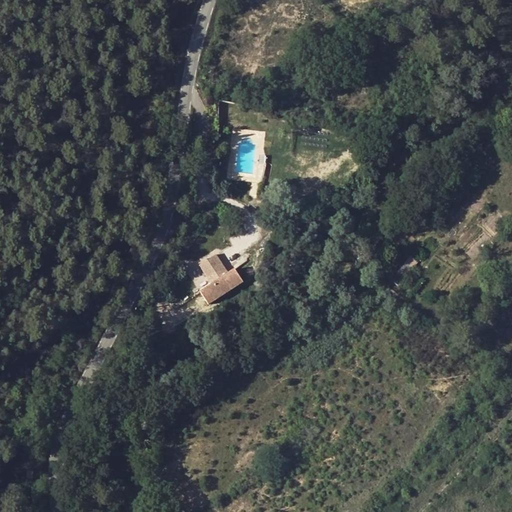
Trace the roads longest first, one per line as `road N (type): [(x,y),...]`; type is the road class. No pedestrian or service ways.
road 1 (tertiary): [(211,0),(191,63),(175,182),(153,250),(79,409),(61,511)]
road 2 (unknown): [(187,98),(199,119),(200,184),(251,230)]
